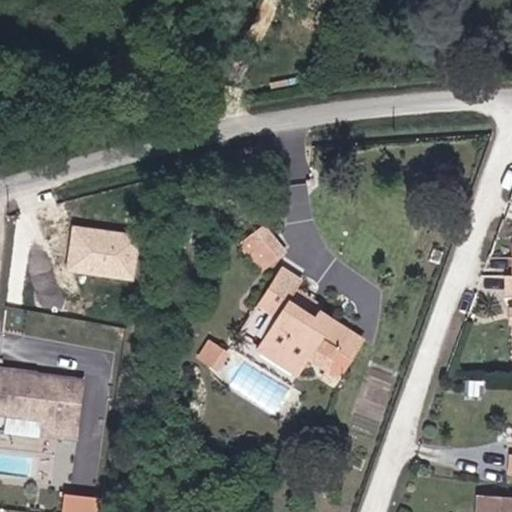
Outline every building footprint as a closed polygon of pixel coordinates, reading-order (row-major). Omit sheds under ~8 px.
[(264,220),(241,242),(267,268),(289,246),(264,220)] [(137,233),(72,226),(68,271),(132,277),(137,233)] [(297,285),(276,273),(257,309),(277,321),(259,351),(306,378),(318,360),(333,369),(354,334),(322,315),(316,324),(285,306),(297,285)] [(364,340),(354,334),(333,369),(344,376),(364,340)] [(221,369),(231,353),(211,339),(201,355),(221,369)] [(43,375),(11,370),(6,414),(52,420),(49,435),(84,441),(86,423),(77,422),(82,386),(42,382),(43,375)] [(511,511),(511,490),(473,492),(473,511),(511,511)]
